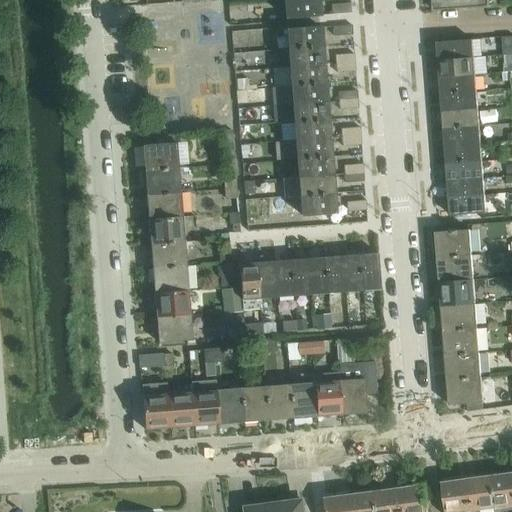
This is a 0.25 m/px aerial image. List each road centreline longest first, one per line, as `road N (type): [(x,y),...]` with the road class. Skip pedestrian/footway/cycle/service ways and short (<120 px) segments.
road 1 (residential): [(125,468),(88,0)]
road 2 (residential): [(416,443),(381,0)]
road 3 (tertiary): [(125,468),(416,443)]
road 4 (tertiary): [(0,475),(125,468)]
